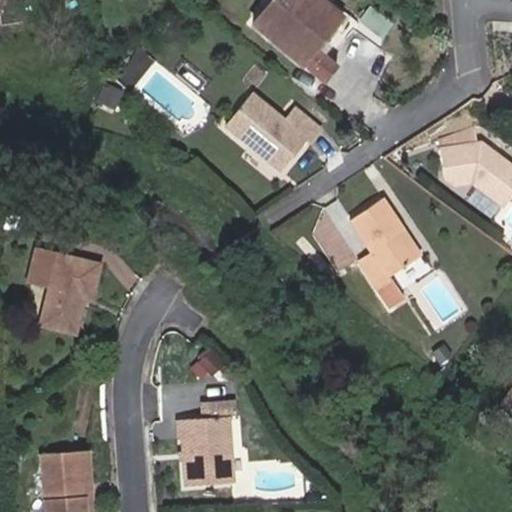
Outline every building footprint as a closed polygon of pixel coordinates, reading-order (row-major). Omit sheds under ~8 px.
[(271,0),(256,18),(307,59),(319,44),(314,41),(323,30),(327,34),(344,14),(327,0),(271,0)] [(352,13),(336,0),(327,0),(344,14),(327,34),(323,30),(314,41),(319,44),(323,48),(352,13)] [(384,38),(395,25),(371,6),(361,18),(384,38)] [(340,61),(323,48),(319,44),(307,59),(328,77),(340,61)] [(296,105),(286,117),(254,91),(229,120),(284,166),(309,136),(312,139),(322,126),(296,105)] [(511,158),(507,155),(499,157),(489,149),(487,141),(443,147),(447,176),(458,184),(476,182),(511,207),(511,158)] [(400,231),(404,229),(384,197),(350,219),(370,250),(359,258),(389,305),(403,296),(388,273),(416,255),(400,231)] [(87,301),(91,302),(100,266),(60,256),(43,326),(79,335),(86,307),(80,306),(82,300),(87,301)] [(511,384),(497,407),(508,414),(511,407),(511,384)] [(231,483),(225,416),(181,420),(187,487),(231,483)] [(78,497),(78,481),(93,480),(92,452),(45,453),(47,511),(86,511),(86,496),(78,497)] [(86,511),(94,511),(93,480),(78,481),(78,497),(86,496),(86,511)]
